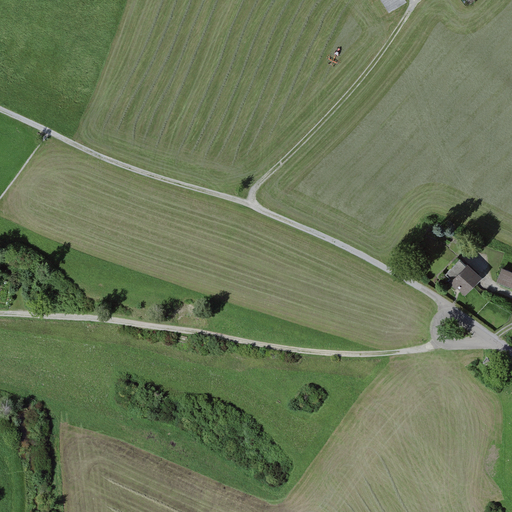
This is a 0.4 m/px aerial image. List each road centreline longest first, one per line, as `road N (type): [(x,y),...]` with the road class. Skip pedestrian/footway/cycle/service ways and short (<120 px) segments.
road 1 (residential): [(447,315),(438,298),(331,240),(250,204),(124,166),(0,108)]
road 2 (track): [(440,341),(409,351),(330,354),(93,318),(0,313)]
road 3 (track): [(250,204),(261,181),(370,67),(412,0)]
